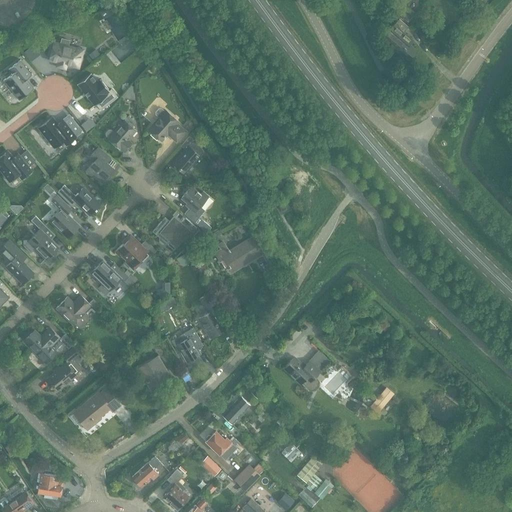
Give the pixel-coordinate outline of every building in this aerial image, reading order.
[(399,19),(382,38),(388,43),(384,48),(385,49),(391,54),(395,49),(407,59),(416,50),(408,43),(412,40),(403,31),(407,26),(399,19)] [(54,43),(49,60),(58,62),(58,63),(57,66),(65,68),(66,65),(66,64),(78,68),(83,50),(68,46),(69,41),(62,39),(60,44),(54,43)] [(96,50),(90,55),(94,60),(101,55),(96,50)] [(12,73),(3,80),(3,81),(4,80),(19,99),(18,100),(19,100),(34,88),(33,88),(26,79),(32,74),(31,74),(20,61),(21,60),(20,60),(8,69),(9,70),(9,69),(12,73)] [(90,73),(77,83),(95,105),(96,104),(101,110),(118,97),(111,89),(109,90),(100,79),(97,82),(90,73)] [(132,85),(123,95),(135,98),(134,85),(132,85)] [(167,134),(176,142),(185,131),(177,123),(178,121),(165,110),(164,111),(161,109),(158,109),(156,112),(156,114),(159,117),(148,129),(161,141),(167,134)] [(127,139),(136,130),(131,125),(134,121),(128,116),(125,120),(124,120),(113,132),(111,130),(109,130),(106,133),(106,135),(109,137),(108,139),(120,149),(120,148),(124,151),(131,143),(127,139)] [(76,137),(63,119),(62,120),(59,123),(58,124),(52,117),(38,128),(54,147),(62,141),(66,145),(76,137)] [(191,122),(186,128),(190,131),(195,125),(191,122)] [(179,168),(185,173),(204,151),(196,138),(195,140),(190,136),(181,146),(186,150),(174,162),(180,167),(179,168)] [(95,171),(106,180),(115,170),(104,160),(108,156),(98,147),(89,157),(94,161),(86,171),(91,175),(95,171)] [(8,151),(0,157),(0,169),(9,182),(18,175),(21,179),(32,171),(29,167),(35,162),(26,151),(20,155),(18,154),(14,157),(13,158),(8,151)] [(64,185),(57,192),(72,206),(77,202),(89,214),(94,209),(95,210),(97,209),(96,208),(103,201),(96,193),(93,197),(83,187),(75,196),(64,185)] [(205,210),(201,206),(209,196),(203,192),(201,194),(192,186),(182,198),(192,206),(185,213),(195,222),(205,210)] [(60,209),(49,220),(67,238),(79,226),(67,213),(71,209),(57,195),(51,201),(60,209)] [(46,260),(58,247),(40,229),(44,225),(35,216),(30,221),(39,229),(29,240),(28,239),(23,239),(23,240),(23,245),(29,252),(33,247),(46,260)] [(168,244),(167,245),(173,250),(190,231),(192,232),(196,227),(184,217),(180,222),(174,216),(170,221),(165,217),(152,232),(157,236),(158,235),(161,237),(160,239),(160,241),(161,243),(163,244),(165,243),(167,242),(168,244)] [(202,220),(197,225),(207,233),(211,228),(202,220)] [(219,229),(211,233),(213,237),(221,233),(219,229)] [(199,230),(194,236),(200,240),(205,235),(199,230)] [(266,242),(260,232),(255,235),(261,245),(266,242)] [(146,253),(149,256),(155,250),(146,241),(140,247),(130,237),(124,244),(123,243),(117,249),(127,259),(126,261),(134,269),(142,261),(140,259),(146,253)] [(224,257),(232,270),(261,252),(252,237),(229,251),(224,242),(219,244),(221,249),(216,252),(220,259),(224,257)] [(9,240),(3,246),(15,258),(6,267),(23,283),(28,278),(27,277),(32,271),(21,261),(26,257),(9,240)] [(187,252),(179,257),(182,262),(190,257),(187,252)] [(137,279),(131,273),(128,276),(119,268),(115,272),(103,260),(91,273),(103,284),(99,288),(106,294),(121,278),(125,281),(124,281),(130,287),(137,279)] [(170,282),(162,282),(162,288),(157,290),(160,298),(170,293),(170,282)] [(0,306),(9,297),(0,287),(0,306)] [(208,313),(199,318),(211,337),(225,328),(219,318),(224,315),(210,293),(200,299),(208,313)] [(74,303),(67,297),(57,308),(74,325),(84,313),(83,312),(90,305),(95,309),(99,304),(93,299),(89,303),(81,296),(74,303)] [(59,339),(58,338),(59,336),(50,327),(41,336),(35,330),(24,341),(41,357),(46,362),(56,351),(55,350),(62,342),(59,339)] [(200,354),(194,344),(200,340),(193,327),(182,333),(186,339),(178,344),(177,342),(173,344),(179,353),(181,352),(187,362),(200,354)] [(65,333),(59,339),(62,342),(68,348),(75,343),(65,333)] [(152,345),(159,356),(165,353),(158,341),(152,345)] [(76,344),(72,347),(73,348),(63,356),(68,362),(48,378),(58,389),(76,374),(75,374),(82,368),(78,363),(81,360),(77,354),(81,350),(76,344)] [(330,360),(319,350),(304,366),(294,357),(284,368),(300,383),(301,382),(308,389),(312,390),(315,389),(318,386),(319,382),(318,379),(315,376),(319,372),(330,360)] [(138,368),(152,390),(171,378),(157,357),(138,368)] [(259,384),(251,392),(256,397),(258,395),(260,396),(265,391),(259,384)] [(381,409),(394,393),(393,392),(388,388),(386,387),(373,402),(381,409)] [(99,392),(69,416),(75,424),(80,420),(88,429),(96,422),(95,420),(110,407),(113,410),(120,405),(107,388),(100,394),(99,392)] [(222,415),(231,424),(250,405),(241,396),(222,415)] [(207,440),(206,441),(225,460),(237,448),(226,437),(224,439),(216,431),(211,436),(209,435),(207,438),(207,440)] [(184,433),(178,438),(182,442),(187,437),(184,433)] [(291,442),(282,452),(291,461),(301,451),(291,442)] [(317,459),(318,457),(315,454),(296,475),(315,490),(313,492),(321,499),(334,485),(326,478),(323,481),(314,474),(323,463),(317,459)] [(159,474),(157,472),(163,466),(155,457),(148,463),(148,462),(132,477),(141,487),(151,477),(153,479),(159,474)] [(58,481),(58,476),(43,474),(45,463),(32,461),(31,469),(41,471),(38,492),(61,495),(62,485),(62,481),(58,481)] [(214,462),(208,468),(215,475),(221,468),(214,462)] [(249,464),(235,479),(245,488),(247,490),(256,480),(260,475),(249,464)] [(174,485),(163,497),(171,504),(170,505),(175,509),(176,508),(177,509),(189,497),(183,491),(186,489),(181,485),(178,482),(183,476),(176,470),(168,479),(174,485)] [(204,487),(211,493),(218,485),(212,480),(204,487)] [(22,511),(22,510),(33,502),(26,492),(10,503),(6,498),(4,498),(0,500),(0,503),(3,508),(5,511),(22,511)] [(285,492),(277,501),(286,510),(294,501),(285,492)] [(250,498),(242,507),(247,511),(265,511),(250,498)] [(203,511),(201,510),(208,503),(202,499),(196,505),(195,505),(188,511),(203,511)]
